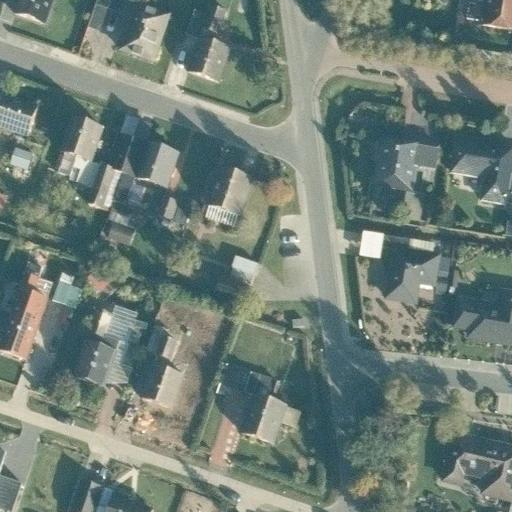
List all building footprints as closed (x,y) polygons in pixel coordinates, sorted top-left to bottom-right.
[(22,0),(18,10),(48,21),(56,0),(22,0)] [(102,29),(109,7),(133,14),(122,48),(157,59),(171,14),(130,2),(130,0),(98,0),(91,26),(102,29)] [(511,0),(486,0),(482,24),(511,29),(511,0)] [(197,9),(188,34),(199,38),(187,71),(221,83),(233,48),(205,38),(209,27),(219,31),(227,10),(210,4),(207,12),(197,9)] [(40,106),(3,93),(0,101),(0,125),(30,136),(40,106)] [(57,177),(92,188),(99,163),(96,162),(107,130),(68,118),(53,167),(60,169),(57,177)] [(511,138),(457,131),(451,171),(490,176),(487,194),(511,196),(511,138)] [(427,141),(383,134),(375,180),(419,187),(427,141)] [(111,211),(123,173),(133,139),(121,135),(111,167),(99,163),(92,188),(86,204),(111,211)] [(179,153),(133,139),(123,173),(169,187),(179,153)] [(31,152),(12,147),(8,162),(27,168),(31,152)] [(259,177),(227,164),(210,206),(241,220),(259,177)] [(194,204),(161,192),(154,211),(187,223),(194,204)] [(122,221),(114,236),(134,245),(141,230),(122,221)] [(97,231),(77,225),(73,240),(93,245),(97,231)] [(442,243),(385,234),(383,248),(393,250),(386,298),(418,303),(421,282),(437,284),(435,291),(448,293),(450,281),(436,279),(437,273),(449,275),(452,258),(440,256),(442,243)] [(262,262),(239,255),(232,276),(224,274),(219,291),(250,300),(262,262)] [(114,278),(101,267),(92,278),(104,289),(114,278)] [(74,275),(65,272),(55,298),(75,306),(82,288),(70,284),(74,275)] [(43,278),(28,273),(0,347),(28,358),(51,296),(38,291),(43,278)] [(500,304),(458,297),(453,327),(470,329),(469,339),(511,345),(511,292),(502,291),(500,304)] [(104,309),(97,306),(74,375),(105,385),(119,340),(96,332),(104,309)] [(169,321),(158,317),(147,348),(171,358),(178,341),(163,336),(169,321)] [(230,362),(223,384),(257,396),(243,434),(275,446),(290,405),(274,399),(277,389),(263,384),(266,375),(230,362)] [(186,375),(154,363),(142,399),(174,410),(186,375)] [(511,446),(456,432),(444,479),(467,485),(470,473),(490,478),(485,496),(511,503),(511,446)] [(95,511),(105,488),(87,480),(73,511),(95,511)] [(105,511),(152,511),(153,509),(111,495),(105,511)]
